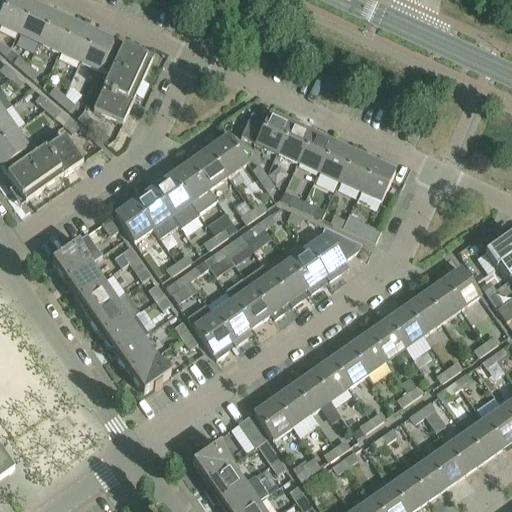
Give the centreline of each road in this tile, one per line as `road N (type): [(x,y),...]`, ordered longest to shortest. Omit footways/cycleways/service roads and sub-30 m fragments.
road 1 (residential): [(133,453),(377,280),(444,173)]
road 2 (residential): [(2,259),(29,229),(132,159),(159,131),(192,59)]
road 3 (residential): [(444,173),(192,59)]
road 4 (residential): [(133,453),(2,259)]
road 5 (tertiary): [(511,76),(346,0)]
road 6 (residential): [(192,59),(67,0)]
